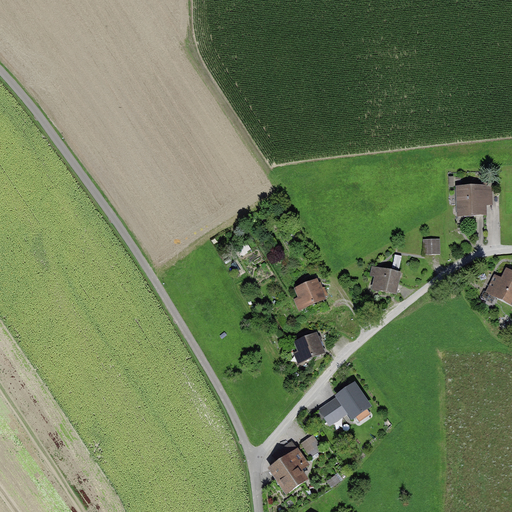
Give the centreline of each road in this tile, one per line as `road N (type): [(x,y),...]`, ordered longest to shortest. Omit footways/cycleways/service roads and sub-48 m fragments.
road 1 (residential): [(0,68),(173,309),(255,462)]
road 2 (residential): [(255,462),(378,329),(457,268),(511,252)]
